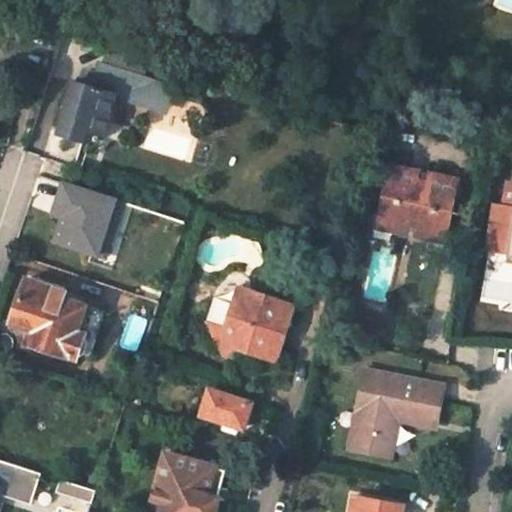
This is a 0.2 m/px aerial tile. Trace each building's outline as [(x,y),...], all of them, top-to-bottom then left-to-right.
[(103,61),(143,75),(147,61),(107,47),(103,61)] [(79,82),(114,94),(157,109),(162,93),(173,97),(176,87),(155,80),(156,79),(143,75),(103,61),(98,75),(83,70),(79,82)] [(100,134),(114,94),(79,82),(74,80),(57,131),(81,139),(84,129),(100,134)] [(168,112),(173,97),(162,93),(157,109),(168,112)] [(420,170),(389,163),(375,224),(406,231),(407,223),(414,226),(413,233),(443,240),(457,180),(427,172),(425,179),(418,177),(420,170)] [(105,229),(114,201),(61,184),(54,204),(65,208),(61,218),(53,242),(103,259),(112,231),(105,229)] [(493,210),(487,252),(504,254),(501,276),(511,277),(511,186),(506,186),(502,211),(493,210)] [(121,204),(114,201),(105,229),(112,231),(121,204)] [(54,204),(51,215),(61,218),(65,208),(54,204)] [(504,254),(487,252),(485,274),(501,276),(504,254)] [(26,279),(12,322),(31,329),(41,332),(36,345),(75,359),(76,356),(83,354),(87,342),(82,337),(83,334),(76,331),(84,306),(63,299),(65,292),(26,279)] [(253,291),(237,286),(231,302),(253,291)] [(291,322),(280,301),(253,291),(231,302),(213,296),(205,318),(220,352),(228,348),(257,358),(282,346),(291,322)] [(280,301),(291,322),(296,306),(280,301)] [(41,332),(31,329),(26,342),(36,345),(41,332)] [(257,358),(276,365),(282,346),(257,358)] [(440,388),(361,372),(347,451),(388,459),(394,427),(390,420),(392,409),(407,412),(411,420),(432,423),(440,388)] [(242,428),(250,404),(209,390),(201,414),(242,428)] [(150,507),(167,511),(214,511),(218,499),(209,496),(216,467),(164,454),(150,507)] [(0,459),(0,494),(30,504),(40,472),(0,459)] [(209,496),(218,499),(225,470),(216,467),(209,496)] [(86,485),(95,488),(98,478),(90,475),(86,485)] [(79,498),(84,485),(59,478),(55,490),(79,498)] [(90,501),(95,488),(86,485),(84,485),(79,498),(90,501)] [(395,511),(396,508),(348,500),(346,511),(395,511)]
